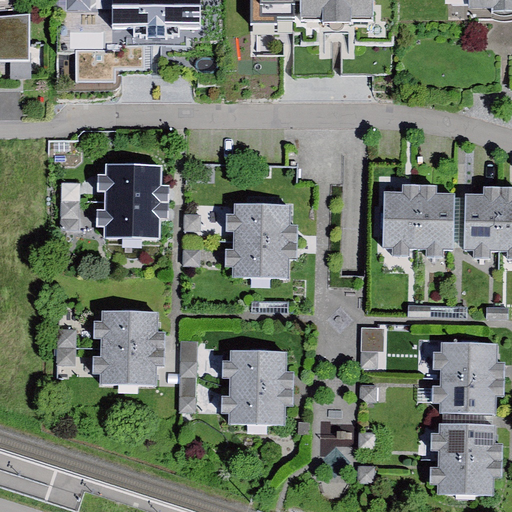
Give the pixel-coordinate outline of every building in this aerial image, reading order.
[(65,0),(65,14),(112,13),(112,31),(129,31),(129,47),(186,46),(186,32),(203,31),(202,0),(65,0)] [(299,0),(300,25),(337,24),(376,24),(375,0),(299,0)] [(511,0),(445,0),(446,7),(469,8),(469,13),(502,13),(511,12),(511,0)] [(30,15),(0,17),(0,62),(30,63),(30,15)] [(161,172),(108,171),(108,180),(99,180),(99,199),(106,200),(106,207),(170,207),(170,191),(161,191),(161,172)] [(62,228),(81,228),(82,187),(63,186),(62,228)] [(413,188),(402,188),(402,196),(385,196),(384,253),(395,253),(395,260),(410,260),(410,254),(427,255),(427,261),(444,261),(444,254),(453,255),(454,199),(437,199),(437,188),(424,188),(413,188)] [(483,199),(465,199),(465,256),(474,256),(474,264),(491,264),(491,257),(508,257),(508,265),(511,264),(511,192),(509,193),(491,193),(483,193),(483,199)] [(170,207),(106,207),(106,215),(97,215),(97,234),(105,234),(105,245),(161,245),(161,224),(169,224),(170,207)] [(290,210),(236,210),(236,219),(227,219),(227,237),(233,237),(233,247),(297,247),(297,231),(290,231),(290,210)] [(297,247),(233,247),(233,254),(226,254),(225,272),(233,272),(233,283),(288,283),(288,263),(297,263),(297,247)] [(409,307),(409,317),(467,318),(467,308),(409,307)] [(508,308),(488,308),(488,320),(508,320),(508,308)] [(158,317),(102,317),(101,326),(93,326),(93,343),(102,343),(102,355),(165,355),(166,336),(157,336),(158,317)] [(363,328),(362,353),(379,354),(384,354),(385,329),(363,328)] [(197,342),(181,342),(180,413),(196,413),(197,342)] [(498,348),(441,347),(441,355),(433,355),(433,376),(441,376),(441,385),(504,386),(504,368),(498,368),(498,348)] [(379,354),(362,353),(362,370),(378,371),(379,354)] [(165,355),(102,355),(102,361),(93,361),(93,378),(102,378),(102,390),(156,391),(156,369),(165,370),(165,355)] [(287,357),(232,357),(232,367),(222,367),(222,384),(231,384),(231,395),(296,395),(296,376),(287,376),(287,357)] [(504,386),(441,385),(441,391),(432,390),(431,409),(441,410),(441,418),(495,420),(496,399),(504,400),(504,386)] [(361,394),(361,404),(377,404),(378,388),(361,388),(361,394)] [(296,395),(231,395),(231,403),(223,403),(223,419),(229,419),(229,433),(285,432),(285,410),(296,410),(296,395)] [(496,432),(440,431),(440,440),(431,439),(431,457),(437,457),(437,465),(502,467),(502,451),(495,451),(496,432)] [(376,435),(360,435),(360,452),(376,452),(376,435)] [(502,467),(437,465),(437,473),(430,472),(430,489),(438,489),(438,499),(493,501),(494,482),(502,482),(502,467)] [(376,469),(360,469),(359,486),(375,486),(376,469)]
